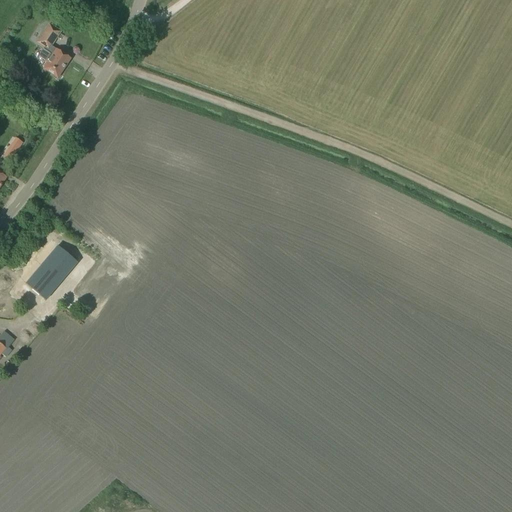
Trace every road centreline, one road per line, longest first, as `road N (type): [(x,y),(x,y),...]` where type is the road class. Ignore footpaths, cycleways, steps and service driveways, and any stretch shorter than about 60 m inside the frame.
road 1 (track): [(116,56),(511,234)]
road 2 (unclassified): [(0,219),(35,182),(128,39),(139,0)]
